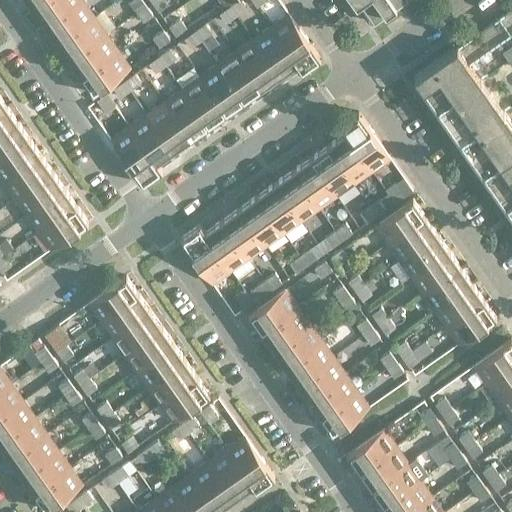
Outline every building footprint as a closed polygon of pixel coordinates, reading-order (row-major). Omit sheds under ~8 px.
[(45,0),(28,0),(34,8),(45,0)] [(80,0),(45,0),(34,8),(46,25),(80,0)] [(94,16),(83,0),(80,0),(46,25),(57,42),(94,16)] [(146,4),(142,0),(131,0),(130,1),(137,11),(146,4)] [(168,4),(165,0),(152,0),(159,10),(168,4)] [(247,7),(241,0),(236,0),(230,5),(236,14),(247,7)] [(400,0),(358,0),(356,1),(371,21),(386,10),(397,3),(400,0)] [(153,14),(146,4),(137,11),(144,21),(153,14)] [(236,14),(230,5),(220,12),(226,21),(236,14)] [(321,57),(290,13),(271,26),(297,63),(296,63),(301,71),(321,57)] [(106,32),(94,16),(57,42),(69,58),(106,32)] [(178,18),(168,24),(176,34),(185,28),(178,18)] [(211,32),(205,23),(195,30),(201,39),(211,32)] [(297,63),(271,26),(253,38),(279,75),(296,63),(297,63)] [(170,38),(163,28),(154,35),(161,45),(170,38)] [(201,39),(195,30),(184,37),(191,46),(201,39)] [(118,49),(106,32),(69,58),(81,75),(118,49)] [(279,75),(253,38),(236,50),(262,87),(279,75)] [(414,75),(426,92),(469,62),(457,44),(414,75)] [(511,56),(511,45),(503,52),(508,60),(511,56)] [(176,57),(170,47),(159,55),(166,64),(176,57)] [(130,66),(118,49),(81,75),(93,92),(130,66)] [(262,87),(236,50),(218,63),(244,100),(262,87)] [(166,64),(159,55),(149,62),(155,71),(166,64)] [(481,78),(469,62),(426,92),(438,108),(481,78)] [(244,100),(218,63),(200,75),(226,112),(244,100)] [(141,81),(134,72),(124,80),(130,89),(141,81)] [(226,112),(200,75),(183,88),(209,125),(226,112)] [(492,94),(481,78),(438,108),(449,125),(492,94)] [(130,89),(124,80),(114,87),(120,96),(130,89)] [(209,125),(183,88),(165,100),(191,137),(209,125)] [(115,105),(106,92),(97,98),(106,111),(115,105)] [(504,111),(492,94),(449,125),(461,141),(504,111)] [(191,137),(165,100),(147,113),(173,149),(191,137)] [(0,132),(17,120),(6,103),(0,107),(0,132)] [(390,155),(359,111),(339,125),(345,132),(346,132),(372,169),(390,155)] [(511,129),(511,122),(504,111),(461,141),(472,157),(511,129)] [(173,149),(147,113),(130,125),(156,162),(157,161),(173,149)] [(0,157),(29,137),(17,120),(0,132),(0,157)] [(156,162),(130,125),(111,138),(142,183),(162,169),(157,161),(156,162)] [(511,153),(511,129),(472,157),(484,174),(511,153)] [(346,132),(345,132),(328,144),(354,181),(372,169),(346,132)] [(41,153),(29,137),(0,157),(0,173),(4,179),(41,153)] [(354,181),(328,144),(311,157),(337,193),(354,181)] [(53,170),(41,153),(4,179),(16,196),(53,170)] [(511,178),(511,153),(484,174),(495,190),(511,178)] [(337,193),(311,157),(293,169),(319,206),(337,193)] [(319,206),(293,169),(275,181),(301,218),(319,206)] [(64,187),(53,170),(16,196),(28,213),(64,187)] [(511,203),(511,178),(495,190),(507,207),(511,203)] [(301,218),(275,181),(258,194),(284,231),(301,218)] [(386,189),(395,202),(404,195),(395,182),(386,189)] [(76,204),(64,187),(28,213),(39,229),(76,204)] [(284,231),(258,194),(240,206),(266,243),(284,231)] [(381,198),(371,205),(377,214),(388,207),(381,198)] [(425,215),(413,198),(380,221),(392,237),(392,238),(425,215)] [(89,221),(76,204),(39,229),(52,247),(89,221)] [(377,214),(371,205),(361,212),(367,221),(377,214)] [(266,243),(240,206),(222,219),(248,256),(266,243)] [(437,232),(425,215),(392,238),(392,237),(388,240),(400,258),(437,232)] [(248,256),(222,219),(206,230),(205,231),(231,268),(248,256)] [(206,230),(200,223),(181,236),(212,281),(231,268),(205,231),(206,230)] [(346,223),(335,230),(342,239),(352,232),(346,223)] [(342,239),(335,230),(325,237),(332,246),(342,239)] [(449,248),(437,232),(400,258),(412,274),(449,248)] [(310,247),(300,255),(307,264),(317,257),(310,247)] [(461,265),(449,248),(412,274),(424,291),(461,265)] [(348,259),(340,249),(331,255),(339,265),(348,259)] [(11,264),(4,255),(0,257),(0,268),(2,271),(11,264)] [(307,264),(300,255),(290,262),(296,271),(307,264)] [(325,259),(316,266),(323,276),(333,270),(325,259)] [(472,282),(461,265),(424,291),(435,308),(472,282)] [(275,272),(265,279),(271,289),(282,281),(275,272)] [(358,273),(349,279),(355,289),(365,283),(358,273)] [(139,292),(126,275),(89,301),(102,318),(139,292)] [(271,289),(265,279),(255,287),(261,296),(271,289)] [(484,298),(472,282),(435,308),(447,324),(484,298)] [(372,293),(365,283),(355,289),(362,299),(372,293)] [(349,293),(343,284),(333,290),(340,300),(349,293)] [(298,305),(286,287),(249,313),(261,331),(298,305)] [(236,295),(245,307),(254,301),(245,288),(236,295)] [(150,309),(139,292),(102,318),(114,335),(150,309)] [(356,303),(349,293),(340,300),(347,310),(356,303)] [(496,316),(484,298),(447,324),(460,342),(496,316)] [(310,321),(298,305),(261,331),(273,347),(310,321)] [(381,306),(372,313),(379,323),(388,316),(381,306)] [(162,326),(150,309),(114,335),(125,352),(162,326)] [(395,326),(388,316),(379,323),(386,332),(395,326)] [(373,327),(366,317),(357,323),(364,333),(373,327)] [(321,338),(310,321),(273,347),(285,364),(321,338)] [(174,342),(162,326),(125,352),(137,368),(174,342)] [(380,337),(373,327),(364,333),(371,343),(380,337)] [(59,333),(50,340),(57,350),(66,343),(59,333)] [(511,363),(511,338),(511,337),(475,363),(487,381),(511,363)] [(333,355),(321,338),(285,364),(296,381),(333,355)] [(405,340),(396,346),(402,356),(412,350),(405,340)] [(186,359),(174,342),(137,368),(149,385),(186,359)] [(73,353),(66,343),(57,350),(64,360),(73,353)] [(51,354),(44,344),(35,351),(42,360),(51,354)] [(396,360),(390,350),(380,357),(387,367),(396,360)] [(419,359),(412,350),(402,356),(409,366),(419,359)] [(58,364),(51,354),(42,360),(49,370),(58,364)] [(345,372),(333,355),(296,381),(308,398),(345,372)] [(197,376),(186,359),(149,385),(161,402),(197,376)] [(403,370),(396,360),(387,367),(394,376),(403,370)] [(511,388),(511,363),(487,381),(499,398),(511,388)] [(0,389),(11,382),(0,365),(0,389)] [(83,367),(74,373),(81,383),(90,377),(83,367)] [(357,388),(345,372),(308,398),(320,414),(357,388)] [(210,393),(197,376),(161,402),(173,419),(210,393)] [(75,387),(68,377),(59,384),(65,394),(75,387)] [(97,386),(90,377),(81,383),(88,393),(97,386)] [(0,414),(23,399),(11,382),(0,389),(0,414)] [(82,397),(75,387),(65,394),(72,404),(82,397)] [(369,406),(357,388),(320,414),(332,432),(369,406)] [(511,413),(511,388),(499,398),(510,414),(511,413)] [(444,396),(435,403),(442,412),(451,406),(444,396)] [(0,439),(35,415),(23,399),(0,414),(0,439)] [(106,400),(97,407),(104,416),(113,410),(106,400)] [(214,410),(209,403),(200,409),(205,416),(214,410)] [(458,416),(451,406),(442,412),(449,422),(458,416)] [(436,417),(429,407),(420,413),(427,423),(436,417)] [(120,420),(113,410),(104,416),(111,426),(120,420)] [(205,416),(209,422),(218,415),(214,410),(205,416)] [(98,421),(91,411),(82,417),(89,427),(98,421)] [(199,423),(193,414),(182,421),(189,431),(199,423)] [(47,432),(35,415),(0,439),(0,444),(10,458),(47,432)] [(443,426),(436,417),(427,423),(434,433),(443,426)] [(105,430),(98,421),(89,427),(96,437),(105,430)] [(189,431),(182,421),(172,429),(179,438),(189,431)] [(396,445),(384,427),(347,453),(360,471),(396,445)] [(468,429),(459,436),(466,446),(475,439),(468,429)] [(58,449),(47,432),(10,458),(21,475),(58,449)] [(130,434),(121,440),(128,451),(137,444),(130,434)] [(275,476),(245,434),(227,447),(253,484),(252,485),(255,490),(275,476)] [(164,448),(157,439),(147,446),(154,455),(164,448)] [(482,449),(475,439),(466,446),(473,456),(482,449)] [(460,450),(453,440),(444,447),(451,456),(460,450)] [(122,455),(115,445),(106,451),(113,461),(122,455)] [(408,461),(396,445),(360,471),(371,487),(408,461)] [(154,455),(147,446),(137,454),(143,463),(154,455)] [(253,484),(227,447),(209,460),(235,496),(252,485),(253,484)] [(70,465),(58,449),(21,475),(33,491),(70,465)] [(467,460),(460,450),(451,456),(457,466),(467,460)] [(235,496),(209,460),(192,472),(218,509),(235,496)] [(420,478),(408,461),(371,487),(383,504),(420,478)] [(491,463),(482,469),(489,479),(498,473),(491,463)] [(129,473),(122,464),(112,471),(118,480),(129,473)] [(82,483),(70,465),(33,491),(46,509),(82,483)] [(118,480),(112,471),(101,478),(108,488),(118,480)] [(213,511),(218,509),(192,472),(174,484),(193,511),(213,511)] [(483,483),(476,473),(467,480),(474,490),(483,483)] [(505,482),(498,473),(489,479),(496,489),(505,482)] [(407,511),(432,495),(420,478),(383,504),(388,511),(407,511)] [(490,493),(483,483),(474,490),(481,500),(490,493)] [(193,511),(174,484),(156,497),(166,511),(193,511)] [(93,498),(87,489),(76,496),(83,505),(93,498)] [(442,511),(443,511),(432,495),(407,511),(442,511)] [(73,511),(83,505),(76,496),(66,503),(72,511),(73,511)] [(166,511),(156,497),(139,509),(140,511),(166,511)]
